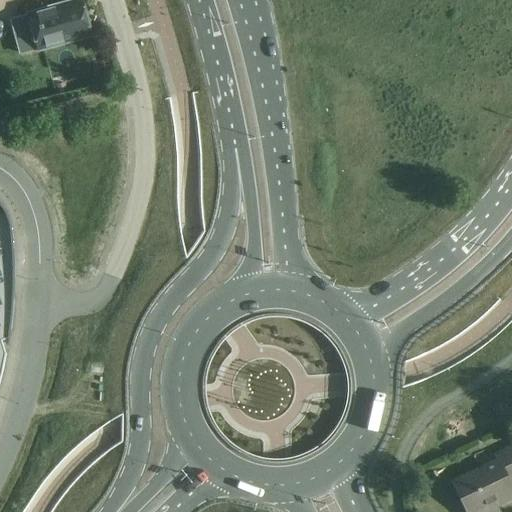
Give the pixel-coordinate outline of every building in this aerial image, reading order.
[(89,36),(80,1),(28,15),(38,51),(89,36)] [(53,77),(52,66),(39,67),(38,58),(30,59),(32,79),(53,77)] [(12,251),(11,241),(10,229),(10,226),(9,222),(9,220),(7,216),(5,212),(3,212),(3,211),(0,212),(0,374),(1,369),(5,353),(1,340),(8,338),(9,332),(12,332),(15,299),(12,299),(12,289),(13,283),(13,273),(13,265),(12,256),(12,251)] [(511,478),(511,447),(494,456),(497,461),(451,483),(464,511),(471,511),(493,502),(496,506),(511,498),(511,491),(507,481),(511,478)] [(360,477),(360,509),(371,509),(372,477),(360,477)]
